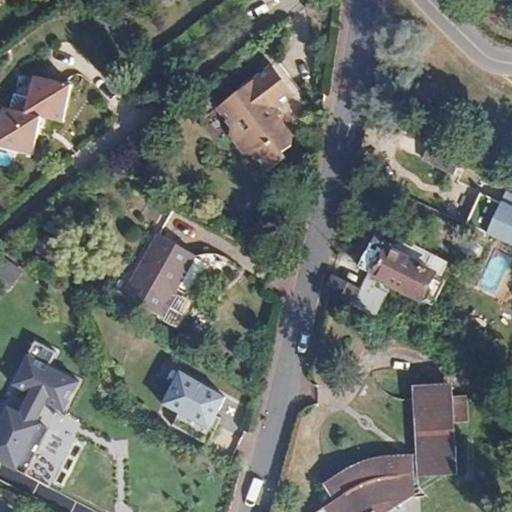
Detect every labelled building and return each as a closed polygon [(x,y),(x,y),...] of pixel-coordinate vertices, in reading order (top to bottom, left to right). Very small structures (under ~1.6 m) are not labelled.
[(0,0),(0,12),(13,4),(10,0),(0,0)] [(250,152),(263,168),(281,153),(282,149),(290,130),(276,111),(278,108),(273,103),(290,87),(269,62),(213,105),(230,127),(227,134),(241,150),(250,152)] [(56,134),(67,99),(31,88),(23,110),(9,105),(4,121),(0,119),(0,158),(22,164),(29,144),(46,131),(56,134)] [(454,174),(460,161),(428,146),(422,159),(454,174)] [(511,206),(483,194),(468,226),(511,245),(511,206)] [(160,321),(196,260),(161,239),(124,299),(160,321)] [(361,270),(435,310),(449,284),(444,281),(449,272),(409,251),(407,255),(378,240),(361,270)] [(481,286),(501,293),(511,261),(511,259),(492,253),(481,286)] [(368,278),(357,305),(380,315),(392,288),(368,278)] [(0,466),(26,479),(57,413),(65,415),(81,382),(29,356),(15,385),(18,389),(0,428),(0,466)] [(218,424),(230,402),(182,376),(163,412),(179,420),(172,433),(210,454),(224,428),(218,424)] [(450,380),(410,381),(413,452),(384,453),(353,461),(329,473),(318,479),(328,498),(322,501),(329,511),(375,511),(437,475),(453,472),(450,380)]
